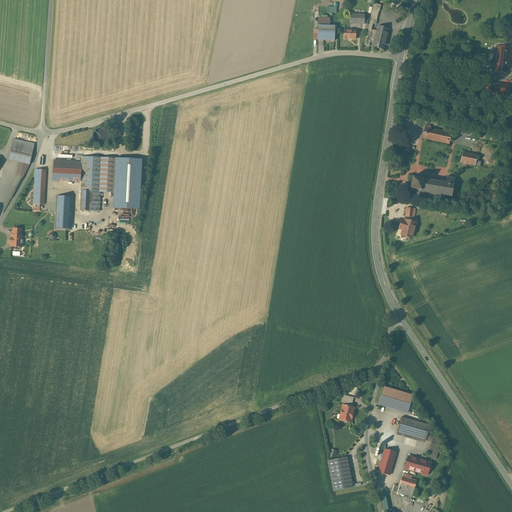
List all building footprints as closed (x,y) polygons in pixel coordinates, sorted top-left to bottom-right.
[(374,4),(364,45),(369,46),(370,41),(369,41),(370,38),(375,39),(377,31),(371,30),(373,20),(376,21),(378,12),(379,12),(380,5),(374,4)] [(367,14),(350,14),(350,23),(367,24),(367,14)] [(330,26),(318,25),(317,40),(334,41),(335,26),(330,26)] [(388,29),(378,27),(377,31),(375,39),(373,47),(383,49),(388,29)] [(355,31),(344,30),(344,39),(355,40),(355,31)] [(511,51),(511,48),(498,47),(495,72),(509,74),(511,51)] [(511,86),(488,82),(486,96),(509,100),(511,86)] [(442,131),(430,129),(431,127),(425,125),(422,139),(449,144),(449,145),(452,131),(443,129),(442,131)] [(8,160),(20,163),(29,165),(34,145),(13,139),(8,160)] [(477,156),(462,153),(460,163),(475,166),(480,167),(480,162),(476,161),(477,156)] [(52,180),(82,182),(86,182),(88,157),(82,157),(81,162),(53,160),(52,180)] [(116,158),(88,157),(86,182),(82,182),(80,211),(99,212),(100,192),(114,193),(116,158)] [(142,160),(116,158),(114,193),(115,193),(114,209),(140,210),(142,160)] [(24,176),(29,165),(20,163),(17,175),(24,176)] [(45,170),(35,170),(33,211),(39,211),(40,204),(43,204),(45,170)] [(445,183),(423,179),(423,177),(418,176),(418,178),(412,177),(412,181),(411,181),(410,186),(411,186),(410,189),(416,190),(415,196),(415,195),(442,200),(443,200),(444,193),(451,194),(451,197),(455,178),(454,178),(454,179),(447,177),(446,177),(445,183)] [(72,197),(58,197),(57,229),(71,229),(72,197)] [(416,223),(405,220),(405,221),(402,221),(399,229),(402,230),(401,235),(411,238),(416,223)] [(13,236),(12,236),(12,239),(10,239),(10,243),(12,243),(11,247),(21,247),(21,244),(23,244),(23,240),(21,240),(22,236),(21,236),(13,236)] [(413,396),(384,388),(379,405),(408,413),(413,396)] [(352,397),(342,395),(341,402),(351,405),(352,397)] [(354,408),(343,405),(341,415),(341,416),(341,420),(339,419),(339,420),(350,423),(354,408)] [(380,414),(377,416),(386,427),(388,425),(380,414)] [(397,432),(426,440),(427,436),(430,426),(401,417),(397,432)] [(441,440),(427,436),(426,440),(425,441),(431,442),(427,457),(436,459),(441,440)] [(395,453),(384,450),(378,472),(389,475),(395,453)] [(404,468),(413,471),(419,473),(427,475),(431,463),(408,456),(404,468)] [(344,459),(329,462),(335,492),(350,489),(344,459)] [(412,497),(419,473),(413,471),(411,479),(402,476),(402,478),(400,477),(397,486),(394,485),(392,491),(412,497)] [(435,490),(430,496),(434,499),(438,493),(435,490)]
